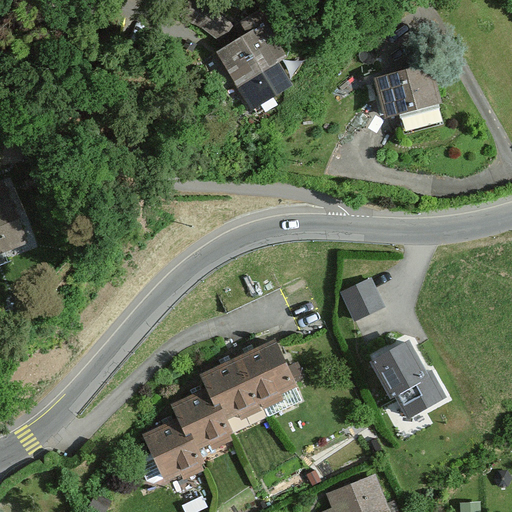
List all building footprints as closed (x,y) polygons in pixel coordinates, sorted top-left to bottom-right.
[(249,24),(207,46),(238,103),(279,81),(249,24)] [(429,69),(378,81),(387,118),(438,106),(429,69)] [(0,194),(0,244),(18,238),(0,194)] [(366,281),(336,295),(349,324),(380,309),(366,281)] [(402,341),(364,360),(383,398),(389,395),(401,419),(442,399),(427,368),(418,373),(402,341)] [(168,419),(136,434),(158,483),(174,476),(176,481),(197,472),(195,467),(209,461),(204,450),(227,440),(218,420),(232,413),(235,421),(278,401),(277,398),(292,392),(269,342),(190,378),(196,391),(162,407),(168,419)] [(327,511),(323,511),(380,511),(370,480),(322,497),(327,511)]
